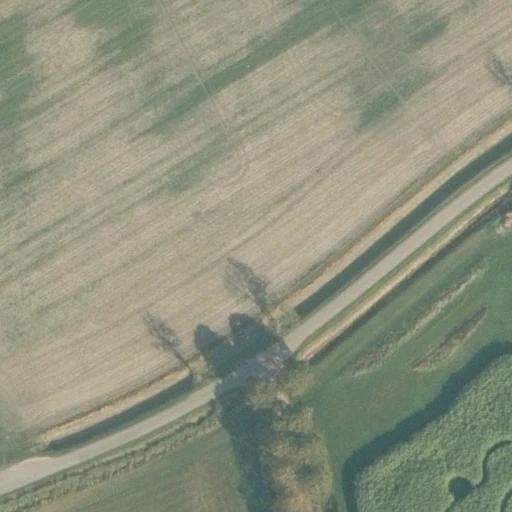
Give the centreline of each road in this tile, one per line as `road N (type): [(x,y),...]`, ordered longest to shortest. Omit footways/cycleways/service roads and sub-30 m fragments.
road 1 (tertiary): [(267,355),(511,166)]
road 2 (tertiary): [(0,486),(148,424),(267,355)]
road 3 (unclassified): [(304,511),(267,355)]
